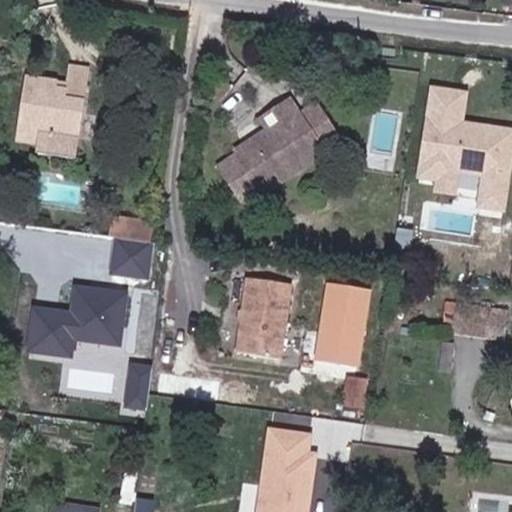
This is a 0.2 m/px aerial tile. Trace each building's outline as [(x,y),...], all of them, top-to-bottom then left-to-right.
[(77,163),(86,85),(89,61),(70,59),(67,82),(72,83),(71,92),(57,90),(58,82),(29,78),(21,142),(46,144),(43,159),(77,163)] [(469,90),(429,85),(417,178),(434,181),(432,194),(457,197),(458,187),(478,189),(475,210),(506,214),(511,166),(511,126),(465,121),(469,90)] [(277,118),(275,127),(239,152),(241,156),(223,169),(246,202),(265,190),(267,194),(327,152),(324,148),(340,137),(317,104),(301,115),(292,101),(274,112),(277,118)] [(110,236),(152,240),(154,219),(112,215),(110,236)] [(153,246),(114,240),(109,275),(148,280),(153,246)] [(289,283),(245,278),(235,352),(279,358),(289,283)] [(121,346),(128,290),(70,282),(67,308),(33,304),(27,351),(71,357),(74,339),(121,346)] [(371,289),(326,282),(315,362),(360,368),(371,289)] [(448,330),(497,337),(511,339),(511,331),(511,310),(502,310),(452,302),(448,330)] [(146,410),(153,366),(133,363),(127,407),(146,410)] [(343,404),(366,409),(373,377),(350,372),(343,404)] [(310,511),(322,433),(269,426),(256,511),(310,511)] [(55,498),(51,511),(98,511),(99,507),(55,498)]
